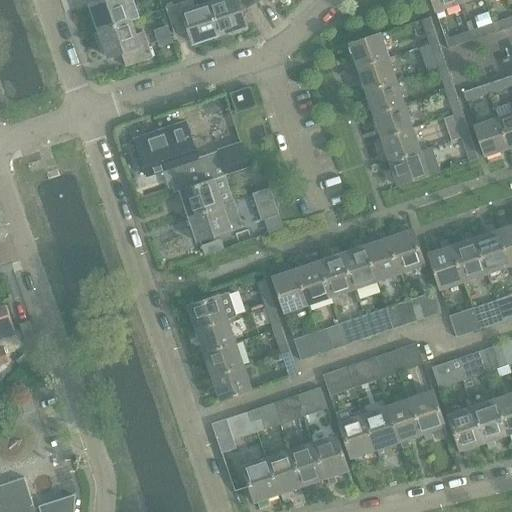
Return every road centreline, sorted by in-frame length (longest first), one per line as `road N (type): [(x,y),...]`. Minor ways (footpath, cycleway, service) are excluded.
road 1 (residential): [(221,511),(86,118)]
road 2 (residential): [(29,246),(107,483)]
road 3 (residential): [(86,118),(276,55)]
road 4 (residential): [(321,198),(276,55)]
road 5 (residential): [(373,511),(511,478)]
road 6 (residential): [(86,118),(45,0)]
